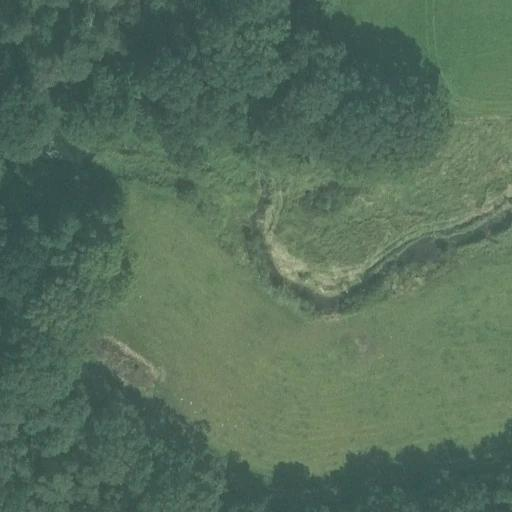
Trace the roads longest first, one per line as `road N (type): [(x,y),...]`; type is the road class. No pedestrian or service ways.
road 1 (track): [(511,457),(271,495),(216,470),(6,328)]
road 2 (track): [(135,413),(59,511)]
